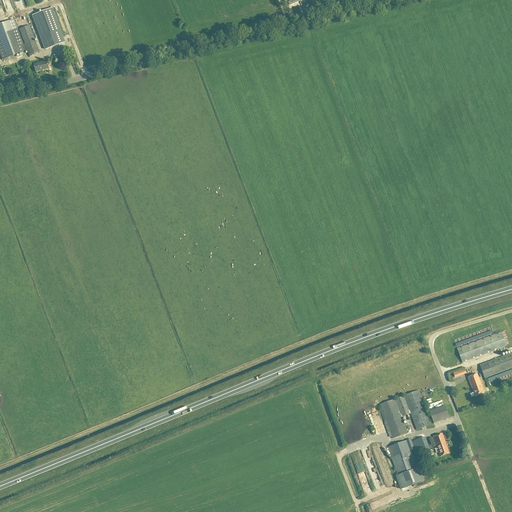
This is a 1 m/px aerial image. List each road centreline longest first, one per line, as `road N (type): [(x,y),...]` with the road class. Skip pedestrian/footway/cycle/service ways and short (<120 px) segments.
road 1 (trunk): [(0,486),(357,340),(511,289)]
road 2 (unclassified): [(0,98),(408,0)]
